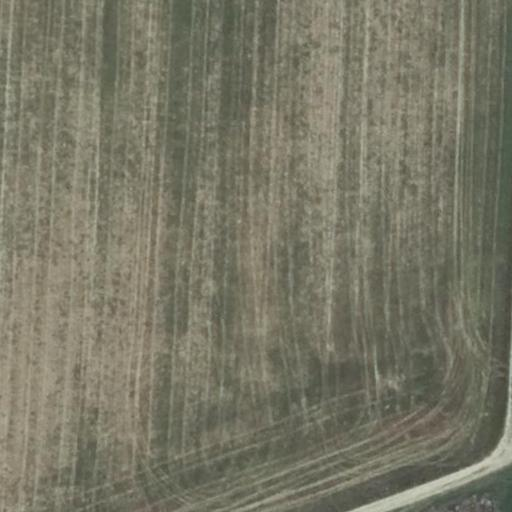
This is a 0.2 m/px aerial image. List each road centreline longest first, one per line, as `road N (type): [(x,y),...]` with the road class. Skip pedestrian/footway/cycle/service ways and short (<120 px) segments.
road 1 (track): [(511,213),(501,459)]
road 2 (track): [(359,511),(501,459)]
